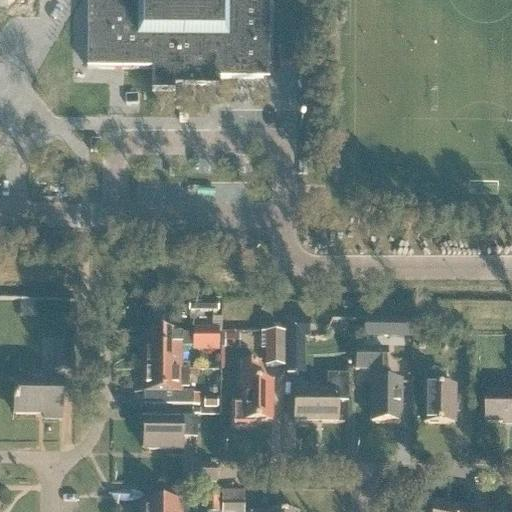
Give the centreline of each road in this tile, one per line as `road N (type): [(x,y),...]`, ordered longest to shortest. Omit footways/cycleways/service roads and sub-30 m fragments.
road 1 (residential): [(511,474),(362,470)]
road 2 (residential): [(102,337),(99,411),(85,444),(50,461)]
